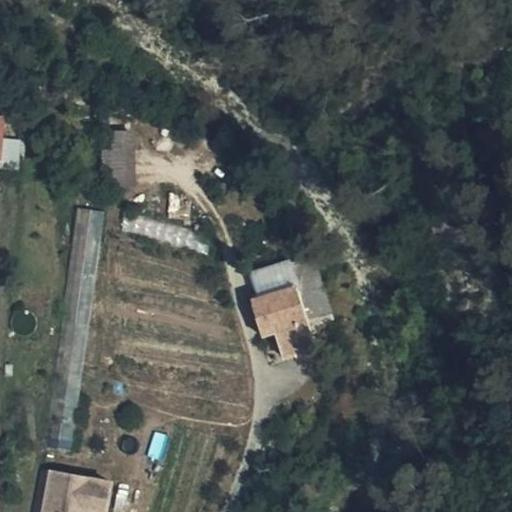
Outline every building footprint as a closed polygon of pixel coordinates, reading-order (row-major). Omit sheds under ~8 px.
[(136,185),(134,129),(105,130),(107,186),(136,185)] [(221,233),(129,211),(125,229),(217,251),(221,233)] [(309,342),(289,257),(256,267),(261,284),(248,287),(259,331),(276,325),(280,349),(309,342)] [(296,264),(312,319),(334,313),(318,257),(296,264)] [(31,511),(73,511),(75,507),(76,500),(96,504),(101,479),(41,467),(31,511)] [(76,500),(75,507),(95,511),(96,504),(76,500)]
